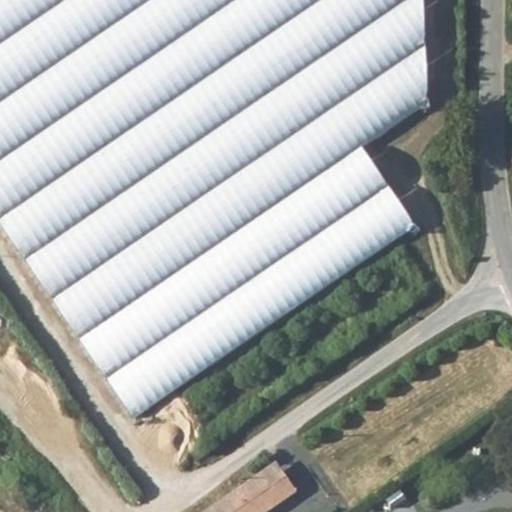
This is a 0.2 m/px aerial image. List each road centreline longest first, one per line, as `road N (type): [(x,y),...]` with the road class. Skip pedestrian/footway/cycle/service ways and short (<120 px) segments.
road 1 (unclassified): [(163,511),(508,278)]
road 2 (unclassified): [(491,0),(490,164),(508,278)]
